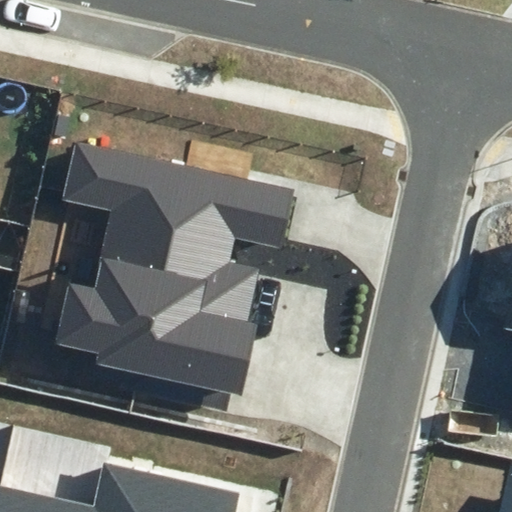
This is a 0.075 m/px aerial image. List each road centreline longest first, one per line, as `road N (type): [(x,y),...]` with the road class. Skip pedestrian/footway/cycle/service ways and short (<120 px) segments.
road 1 (residential): [(465,51),(364,511)]
road 2 (residential): [(465,51),(233,0)]
